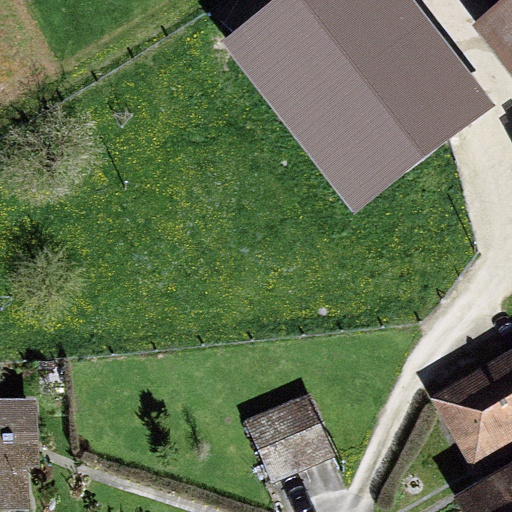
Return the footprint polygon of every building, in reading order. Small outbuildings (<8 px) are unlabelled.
[(376,0),(359,0),(348,7),(403,106),(411,101),(428,91),(376,0)] [(389,177),(438,150),(411,101),(403,106),(362,129),(389,177)] [(511,455),(511,366),(433,410),(472,478),(511,455)] [(333,471),(306,411),(250,435),(276,496),(333,471)] [(31,481),(29,416),(0,416),(0,511),(17,511),(16,481),(31,481)] [(511,511),(511,486),(466,511),(511,511)]
